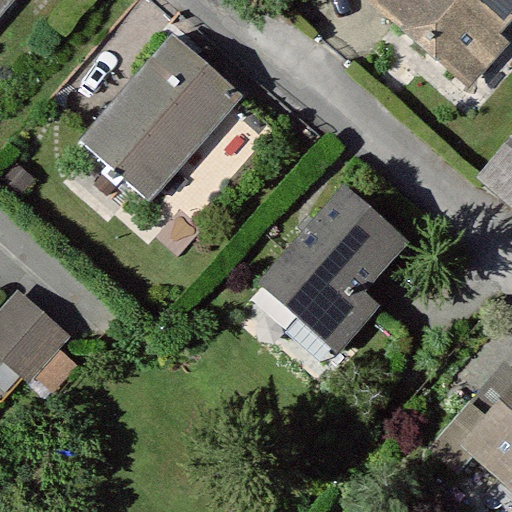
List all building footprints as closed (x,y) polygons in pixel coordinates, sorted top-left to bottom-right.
[(0,0),(0,15),(13,0),(0,0)] [(511,20),(511,0),(381,0),(479,82),(507,48),(497,39),(511,20)] [(238,100),(180,49),(96,144),(154,195),(238,100)] [(511,156),(493,180),(511,196),(511,156)] [(408,248),(349,197),(272,286),(343,348),(376,311),(363,300),(408,248)] [(64,335),(21,298),(0,322),(0,368),(19,385),(64,335)] [(511,414),(490,440),(462,416),(438,445),(473,474),(488,457),(511,477),(511,414)]
